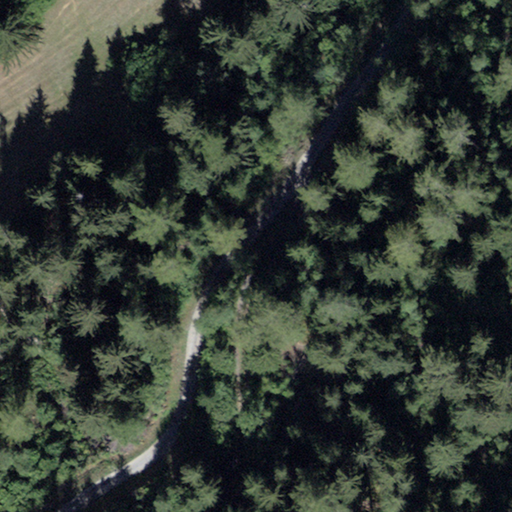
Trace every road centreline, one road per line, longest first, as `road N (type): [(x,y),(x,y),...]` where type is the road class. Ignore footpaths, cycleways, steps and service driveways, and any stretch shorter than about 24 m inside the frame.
road 1 (track): [(52,511),(158,442),(183,405),(187,328),(225,262),(393,47),(417,0)]
road 2 (track): [(277,200),(238,321),(233,460),(184,511)]
